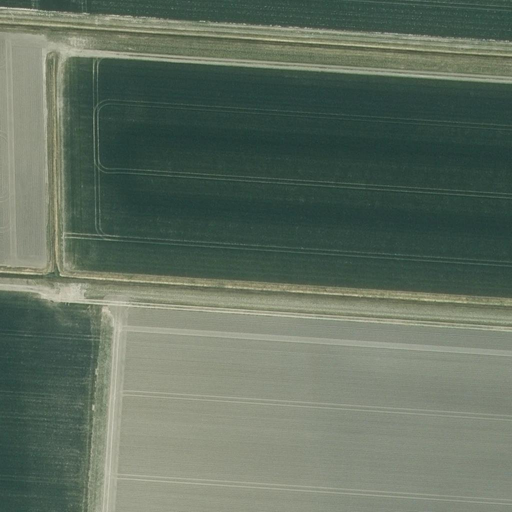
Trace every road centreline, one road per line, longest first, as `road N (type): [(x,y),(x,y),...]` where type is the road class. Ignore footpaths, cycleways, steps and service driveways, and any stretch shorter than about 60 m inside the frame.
road 1 (track): [(511,326),(0,291)]
road 2 (track): [(511,79),(64,50)]
